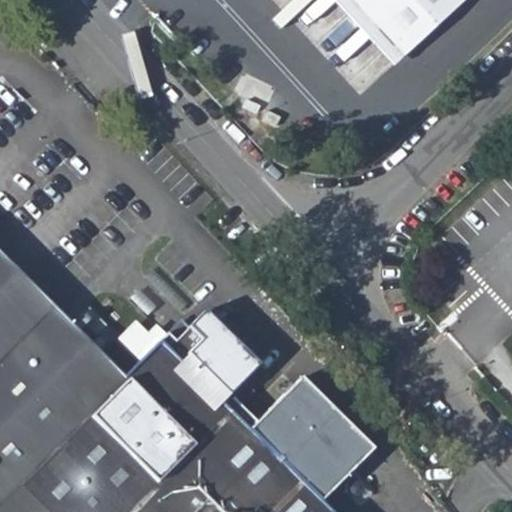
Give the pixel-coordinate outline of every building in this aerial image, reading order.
[(351,0),(406,60),(471,0),(351,0)] [(0,357),(48,309),(0,261),(0,357)] [(223,323),(243,338),(256,322),(236,306),(223,323)] [(0,499),(15,484),(119,379),(48,309),(0,357),(0,499)] [(75,325),(92,341),(107,325),(90,309),(75,325)] [(253,336),(244,346),(267,366),(276,355),(253,336)] [(321,511),(153,346),(119,379),(15,484),(43,511),(321,511)] [(0,499),(0,511),(43,511),(15,484),(0,499)]
